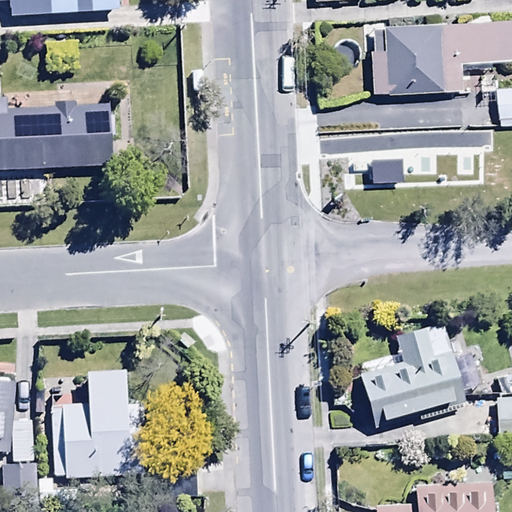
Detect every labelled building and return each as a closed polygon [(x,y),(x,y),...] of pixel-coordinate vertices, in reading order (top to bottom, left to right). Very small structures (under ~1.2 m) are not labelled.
[(17,0),(19,21),(116,17),(115,0),(17,0)] [(456,94),(455,67),(511,63),(511,24),(368,33),(370,53),(366,53),(368,99),(456,94)] [(511,128),(511,90),(493,91),(494,129),(511,128)] [(0,104),(0,176),(107,173),(106,143),(112,143),(111,120),(106,120),(106,110),(73,111),(73,106),(47,107),(47,111),(4,113),(3,104),(0,104)] [(463,414),(439,328),(391,342),(399,368),(355,380),(370,433),(413,421),(415,427),(463,414)] [(61,481),(61,484),(190,483),(190,455),(147,455),(147,406),(120,406),(120,378),(47,379),(48,481),(61,481)] [(0,457),(6,458),(10,386),(0,385),(0,457)] [(511,402),(493,403),(494,445),(511,444),(511,402)] [(35,472),(0,471),(0,502),(34,503),(35,472)] [(493,511),(494,508),(487,508),(486,488),(411,490),(411,508),(371,509),(370,511),(493,511)]
